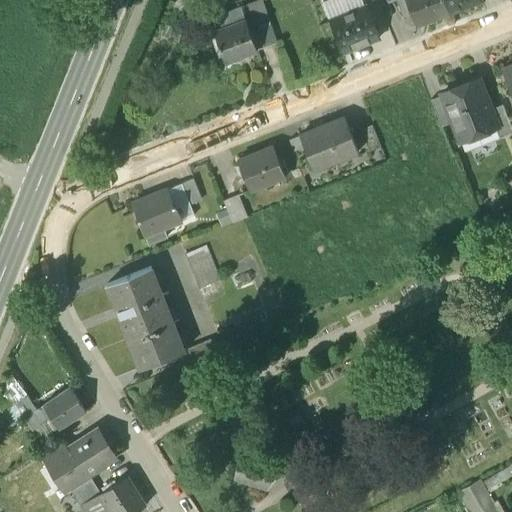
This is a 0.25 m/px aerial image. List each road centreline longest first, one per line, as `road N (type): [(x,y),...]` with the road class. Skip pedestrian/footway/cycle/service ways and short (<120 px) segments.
road 1 (residential): [(175,511),(57,305),(56,234),(71,202),(99,183),(511,17)]
road 2 (primary): [(0,280),(111,0)]
